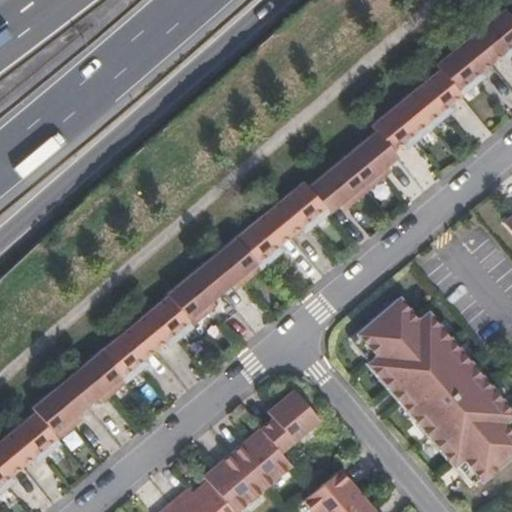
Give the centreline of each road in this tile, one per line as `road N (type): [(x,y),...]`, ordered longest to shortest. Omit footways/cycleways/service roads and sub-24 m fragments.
road 1 (trunk): [(0,237),(275,0)]
road 2 (residential): [(511,138),(288,336)]
road 3 (residential): [(288,336),(85,511)]
road 4 (trunk): [(0,156),(185,0)]
road 5 (residential): [(435,511),(288,336)]
